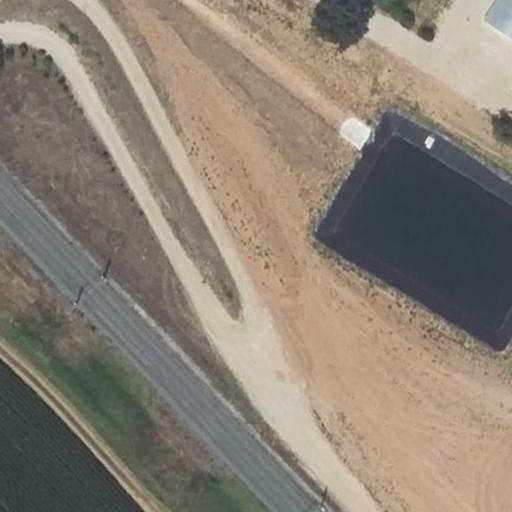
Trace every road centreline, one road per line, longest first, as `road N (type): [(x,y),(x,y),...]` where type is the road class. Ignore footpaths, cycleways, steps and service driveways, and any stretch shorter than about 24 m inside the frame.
road 1 (track): [(81,0),(110,34),(276,364),(340,403),(353,421),(350,452),(331,485)]
road 2 (track): [(331,485),(298,453),(263,398),(61,58),(28,34),(0,36)]
road 3 (track): [(511,114),(323,0)]
road 4 (track): [(149,511),(0,366)]
